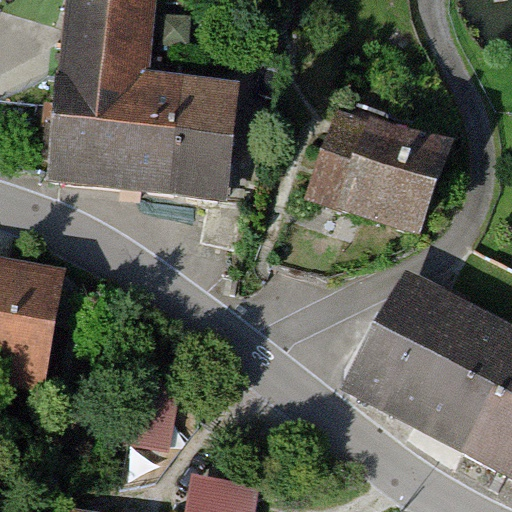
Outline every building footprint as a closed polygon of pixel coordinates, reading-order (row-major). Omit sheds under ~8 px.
[(67,6),(50,191),(236,208),(246,93),(157,85),(164,15),(67,6)] [(374,148),(341,136),(317,200),(418,237),(445,163),(378,138),(374,148)] [(0,278),(0,385),(39,393),(58,288),(0,278)] [(511,342),(411,291),(353,394),(511,481),(511,342)] [(173,392),(143,386),(132,447),(162,453),(173,392)] [(214,496),(211,511),(252,511),(254,503),(214,496)]
